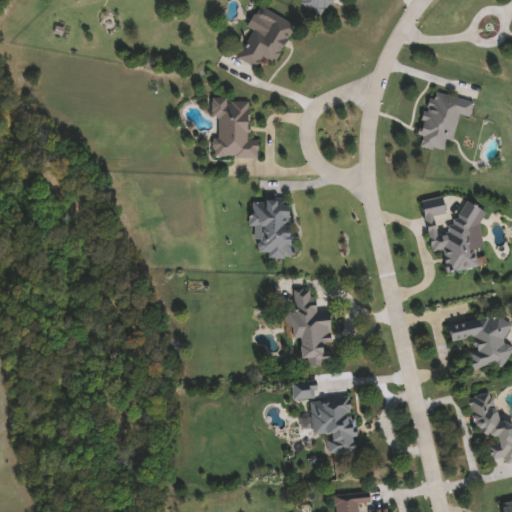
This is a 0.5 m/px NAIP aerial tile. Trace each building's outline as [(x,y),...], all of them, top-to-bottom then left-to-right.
[(335,0),(321,18),(299,0),(335,0)] [(262,59),(257,69),(237,58),(261,13),(293,30),(275,65),(262,59)] [(420,149),(430,94),(475,102),(472,119),(459,116),(454,145),(447,144),(446,153),(420,149)] [(249,146),(258,146),(258,160),(213,159),(215,99),(250,100),(249,146)] [(292,259),(269,260),(269,253),(257,253),(257,228),(253,228),(252,204),(291,203),(292,259)] [(448,274),(445,252),(434,254),(430,236),(476,228),(483,268),(448,274)] [(330,313),(333,365),(305,367),(304,340),(296,340),(295,327),(287,327),(286,313),(295,312),(294,291),(311,290),(311,303),(319,303),(319,313),(330,313)] [(449,326),(509,315),(511,330),(511,336),(509,336),(511,352),(511,363),(474,370),(471,354),(477,353),(474,340),(452,344),(449,326)] [(320,400),(352,398),(356,455),(330,456),(328,436),(313,437),(311,401),(294,402),(293,384),(319,382),(320,400)] [(486,463),(474,398),(493,395),(498,419),(511,416),(511,462),(507,463),(506,459),(486,463)] [(337,511),(336,498),(371,495),(372,511),(388,510),(387,511),(337,511)]
